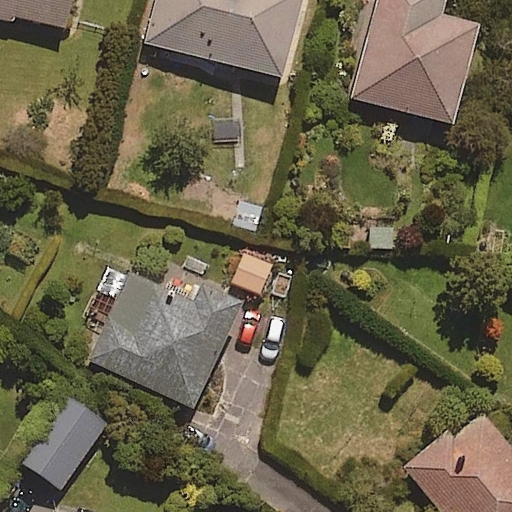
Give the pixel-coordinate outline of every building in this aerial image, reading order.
[(78,0),(0,0),(0,19),(70,36),(78,0)] [(307,0),(163,0),(150,49),(285,85),(307,0)] [(451,0),(383,0),(354,104),(456,132),(483,35),(445,24),(451,0)] [(276,272),(247,257),(233,285),(262,300),(276,272)] [(190,310),(134,282),(93,366),(197,417),(245,318),(198,294),(190,310)] [(109,433),(69,403),(22,467),(63,497),(109,433)] [(511,511),(511,455),(482,419),(410,476),(439,511),(511,511)]
